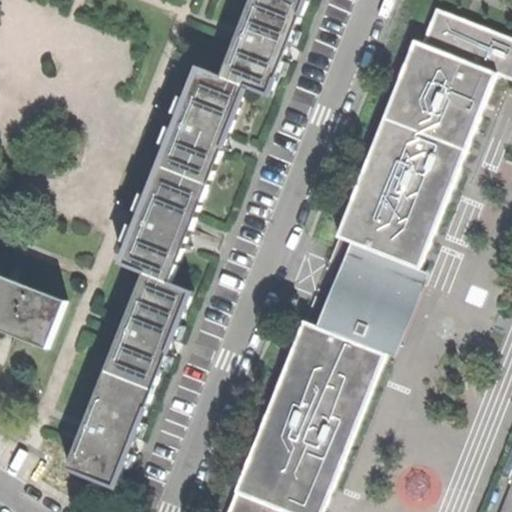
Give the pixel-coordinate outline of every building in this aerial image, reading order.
[(255,0),(226,77),(250,87),(273,96),(292,45),(310,0),(255,0)] [(340,236),(421,267),(497,72),(511,77),(511,37),(438,9),(425,43),(415,40),(340,236)] [(201,68),(164,165),(212,183),(230,137),(250,87),(226,77),(201,68)] [(125,264),(147,272),(174,283),(193,234),(212,183),(164,165),(125,264)] [(147,272),(109,370),(158,389),(174,347),(196,291),(174,283),(147,272)] [(0,273),(0,328),(52,349),(70,302),(0,273)] [(229,511),(324,511),(388,353),(305,320),(229,511)] [(158,389),(109,370),(71,469),(119,488),(136,444),(158,389)]
